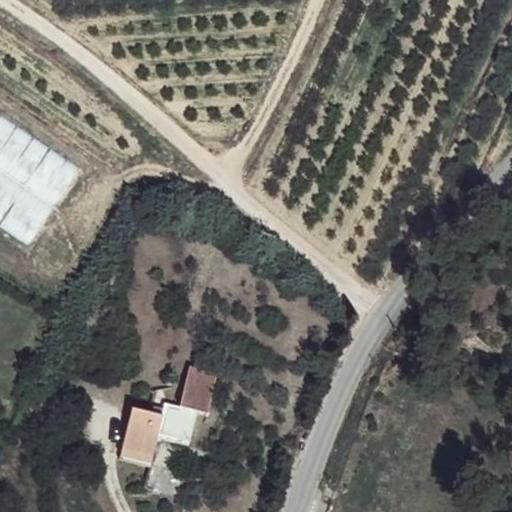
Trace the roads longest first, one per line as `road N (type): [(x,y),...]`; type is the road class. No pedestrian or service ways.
road 1 (unclassified): [(306,511),(387,309),(511,166)]
road 2 (unknown): [(222,180),(9,0)]
road 3 (unknown): [(387,309),(222,180)]
road 4 (unknown): [(222,180),(284,93),(326,0)]
